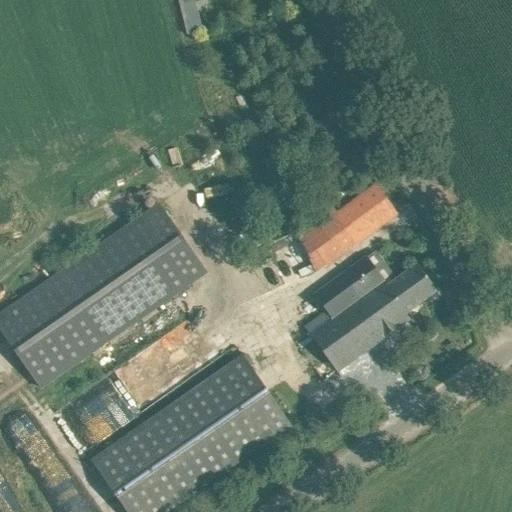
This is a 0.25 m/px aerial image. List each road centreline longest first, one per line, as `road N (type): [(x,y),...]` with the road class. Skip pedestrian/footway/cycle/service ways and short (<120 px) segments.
road 1 (unclassified): [(511,335),(477,301),(333,0)]
road 2 (unclassified): [(257,511),(511,344)]
